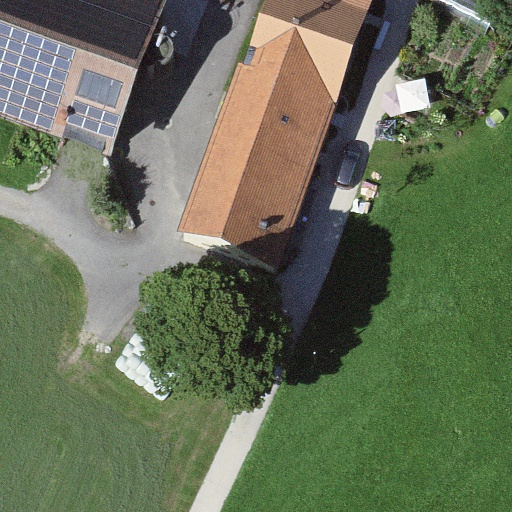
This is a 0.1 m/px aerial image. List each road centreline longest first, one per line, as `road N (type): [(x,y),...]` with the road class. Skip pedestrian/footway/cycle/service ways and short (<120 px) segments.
road 1 (unclassified): [(205,511),(277,353),(264,314),(42,221)]
road 2 (track): [(399,0),(402,20),(299,297),(264,314)]
